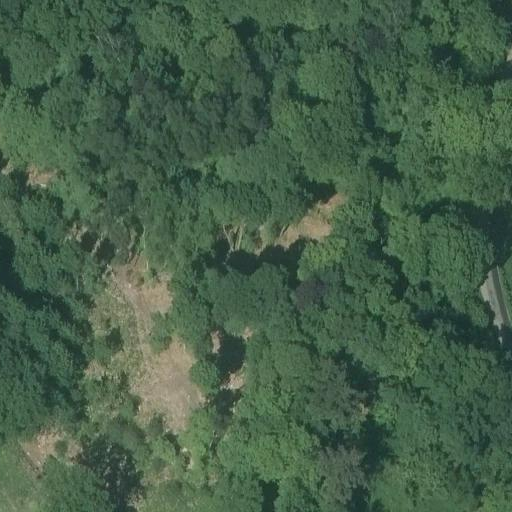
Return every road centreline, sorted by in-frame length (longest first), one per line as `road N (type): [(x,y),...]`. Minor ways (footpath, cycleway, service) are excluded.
road 1 (track): [(511,4),(489,12),(438,64),(419,127),(345,242),(339,288),(352,325),(353,382),(343,432),(303,511)]
road 2 (unclassified): [(511,356),(485,239),(511,81)]
